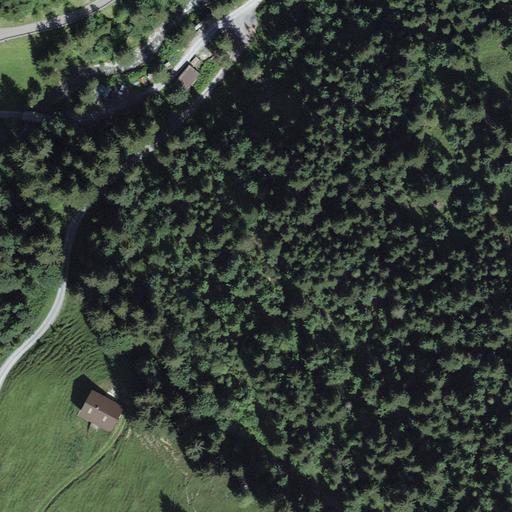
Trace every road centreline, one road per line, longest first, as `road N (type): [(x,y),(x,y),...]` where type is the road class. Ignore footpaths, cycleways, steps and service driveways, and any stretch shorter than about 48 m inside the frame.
road 1 (track): [(238,15),(239,46),(214,82),(78,215),(54,312),(0,379)]
road 2 (track): [(238,15),(169,78),(121,105),(53,119),(0,116)]
